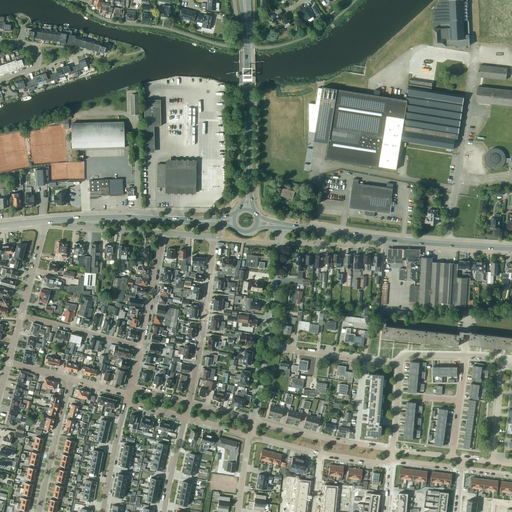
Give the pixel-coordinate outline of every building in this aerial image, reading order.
[(89,0),(89,3),(89,4),(96,6),(95,8),(100,10),(101,4),(102,0),(89,0)] [(112,10),(113,7),(114,0),(112,0),(111,6),(108,5),(107,8),(106,8),(105,13),(111,14),(112,10)] [(216,10),(216,0),(207,0),(207,10),(216,10)] [(441,28),(469,27),(467,0),(442,0),(433,9),(433,25),(441,25),(441,28)] [(103,4),(102,4),(101,4),(100,10),(99,12),(104,14),(105,13),(106,8),(107,8),(108,5),(109,4),(103,3),(103,4)] [(317,15),(320,13),(315,4),(311,7),(317,15)] [(161,16),(169,17),(171,6),(163,5),(161,16)] [(300,12),(306,20),(307,19),(309,22),(314,19),(312,16),(315,14),(312,10),(312,11),(308,6),(304,8),(301,5),(296,9),(299,13),(300,12)] [(113,15),(123,17),(124,9),(114,8),(113,15)] [(179,17),(193,21),(196,12),(181,8),(179,17)] [(126,20),(135,21),(135,15),(135,11),(127,10),(127,14),(126,20)] [(284,14),(282,11),(277,15),(280,19),(281,18),(285,24),(289,22),(290,24),(293,22),(287,13),(284,14)] [(141,21),(151,22),(152,14),(142,13),(141,21)] [(201,27),(211,29),(213,16),(204,14),(204,15),(198,14),(197,22),(202,23),(201,27)] [(0,21),(0,28),(4,29),(4,31),(11,31),(11,25),(5,24),(5,22),(0,21)] [(469,27),(441,28),(434,29),(434,47),(455,46),(456,47),(457,48),(459,48),(461,47),(461,46),(470,46),(469,27)] [(33,38),(34,29),(28,28),(27,28),(26,29),(26,30),(26,32),(27,32),(27,37),(33,38)] [(73,44),(76,36),(70,34),(67,44),(73,46),(73,44)] [(102,43),(99,52),(105,54),(107,49),(108,49),(109,48),(109,47),(109,46),(108,45),(102,43)] [(13,58),(14,61),(17,69),(18,69),(17,68),(25,65),(23,59),(24,58),(24,57),(24,56),(23,55),(21,55),(13,58)] [(81,75),(80,71),(84,70),(85,71),(88,69),(85,59),(79,62),(80,65),(75,66),(77,72),(78,76),(81,75)] [(77,72),(75,66),(70,68),(69,65),(62,67),(64,74),(68,72),(69,75),(77,72)] [(480,65),(479,77),(507,80),(508,69),(480,65)] [(57,79),(60,78),(61,78),(65,77),(64,74),(62,67),(56,69),(57,72),(52,74),(54,80),(55,83),(58,82),(57,79)] [(54,80),(52,74),(47,76),(46,73),(39,75),(42,81),(46,80),(46,83),(54,80)] [(42,81),(39,75),(33,77),(34,80),(29,82),(31,88),(32,90),(35,90),(34,87),(39,85),(39,86),(43,85),(42,81)] [(408,101),(401,141),(454,149),(455,139),(458,139),(458,138),(465,96),(431,91),(433,83),(409,80),(406,99),(408,101)] [(23,88),(24,90),(28,89),(29,91),(32,90),(29,82),(24,84),(23,81),(17,83),(19,89),(23,88)] [(408,101),(406,99),(406,100),(380,96),(380,91),(375,90),(374,95),(371,94),(367,94),(338,89),(323,87),(323,89),(318,88),(316,104),(309,103),(309,108),(310,131),(316,132),(315,138),(315,141),(329,143),(327,158),(397,169),(399,154),(401,141),(408,101)] [(476,102),(491,104),(511,105),(511,90),(478,87),(476,102)] [(160,100),(144,100),(144,114),(145,126),(154,126),(161,126),(160,100)] [(195,122),(192,122),(191,139),(205,139),(205,112),(203,112),(203,119),(195,119),(195,122)] [(63,124),(64,129),(69,129),(69,119),(71,119),(71,114),(66,114),(66,117),(59,117),(59,119),(54,119),(54,123),(54,124),(63,124)] [(124,148),(124,133),(124,122),(72,124),(72,149),(124,148)] [(511,165),(511,164),(511,159),(506,159),(506,158),(506,157),(506,156),(505,154),(504,153),(503,152),(502,151),(501,150),(500,149),(498,149),(497,148),(495,148),(494,149),(492,149),(491,150),(490,150),(489,151),(488,152),(487,154),(486,156),(485,157),(485,159),(486,160),(486,161),(486,163),(487,164),(488,165),(488,166),(489,167),(491,168),(492,169),(494,169),(495,169),(497,169),(498,169),(499,169),(500,168),(501,168),(502,167),(503,166),(504,165),(505,163),(508,164),(508,165),(508,166),(511,167),(511,165)] [(168,160),(166,160),(165,193),(167,193),(167,194),(170,194),(170,193),(175,193),(175,194),(177,194),(177,193),(180,193),(180,194),(183,194),(183,193),(186,193),(186,194),(188,194),(188,193),(191,193),(191,194),(194,194),(196,194),(196,160),(194,160),(194,159),(192,159),(192,160),(189,160),(189,159),(186,159),(186,160),(183,160),(183,159),(181,159),(181,160),(178,160),(178,159),(175,159),(175,160),(170,160),(170,159),(168,159),(168,160)] [(167,183),(169,183),(169,164),(165,164),(157,164),(157,185),(159,185),(159,187),(165,187),(167,187),(167,183)] [(32,174),(33,184),(41,184),(41,173),(32,174)] [(124,185),(123,185),(123,179),(108,180),(108,179),(100,180),(89,181),(90,196),(91,196),(92,198),(98,198),(98,196),(101,195),(101,196),(109,195),(110,195),(110,196),(124,195),(124,185)] [(365,210),(365,213),(367,215),(367,214),(370,215),(371,214),(374,216),(375,211),(390,213),(391,205),(393,205),(394,204),(394,202),(391,202),(393,188),(358,184),(359,180),(354,179),(350,208),(365,210)] [(49,192),(60,191),(59,181),(49,181),(49,192)] [(281,195),(292,199),(294,192),(283,188),(281,195)] [(0,197),(0,207),(9,207),(8,199),(10,199),(10,189),(3,189),(3,196),(4,196),(4,197),(0,197)] [(65,190),(65,199),(79,198),(78,189),(65,190)] [(57,196),(54,196),(54,202),(57,202),(57,204),(65,204),(65,192),(57,193),(57,196)] [(20,193),(16,194),(12,194),(13,205),(12,205),(12,207),(16,207),(16,206),(21,206),(20,193)] [(31,195),(31,193),(26,193),(26,200),(26,205),(31,204),(32,206),(36,205),(36,200),(36,195),(31,195)] [(436,223),(439,223),(439,215),(438,215),(438,210),(429,210),(429,215),(425,215),(425,219),(426,219),(426,223),(431,223),(432,223),(432,224),(435,225),(435,224),(436,224),(436,223)] [(501,215),(495,214),(494,218),(492,218),(492,228),(495,229),(495,228),(500,228),(500,223),(501,223),(501,215)] [(56,254),(60,254),(62,254),(61,259),(66,259),(67,245),(61,245),(62,243),(57,243),(56,254)] [(16,252),(23,254),(26,244),(18,245),(16,249),(14,249),(14,251),(16,252)] [(78,260),(78,256),(79,245),(79,244),(74,244),(74,255),(76,256),(76,257),(74,257),(74,258),(70,258),(69,264),(73,265),(74,260),(78,260)] [(86,257),(85,267),(84,286),(95,286),(96,274),(97,274),(98,263),(99,263),(100,250),(99,250),(100,245),(92,245),(92,250),(91,250),(91,257),(87,257),(86,257)] [(109,261),(114,262),(115,254),(114,254),(114,246),(105,246),(105,254),(109,254),(109,261)] [(118,258),(129,259),(130,255),(129,255),(130,250),(128,248),(124,248),(124,247),(119,246),(118,258)] [(404,249),(388,248),(388,262),(403,263),(404,249)] [(166,258),(174,259),(175,250),(167,249),(166,258)] [(12,257),(11,259),(15,260),(16,258),(22,260),(23,254),(16,252),(14,251),(12,257)] [(258,256),(247,255),(246,266),(257,267),(258,256)] [(87,257),(85,257),(83,257),(79,258),(79,266),(85,267),(86,257),(87,257)] [(418,268),(421,268),(422,258),(408,257),(407,258),(407,266),(407,269),(400,268),(399,280),(417,281),(418,268)] [(416,302),(416,305),(419,305),(419,306),(430,306),(432,263),(433,263),(433,262),(433,258),(422,257),(422,258),(421,268),(420,286),(417,286),(416,302)] [(19,270),(21,262),(16,260),(15,260),(11,259),(10,263),(9,267),(14,268),(19,270)] [(227,269),(227,268),(228,260),(222,259),(222,267),(224,267),(223,272),(218,271),(218,274),(225,275),(227,275),(228,269),(227,269)] [(236,268),(234,268),(234,260),(228,260),(227,268),(227,269),(228,269),(227,275),(238,276),(240,262),(236,262),(236,268)] [(470,262),(459,261),(458,269),(470,270),(470,262)] [(432,263),(430,306),(464,308),(469,308),(470,301),(471,278),(457,277),(458,270),(458,263),(433,262),(433,263),(432,263)] [(487,281),(488,273),(485,273),(485,263),(480,262),(479,275),(481,275),(481,278),(480,281),(487,281)] [(498,276),(499,268),(498,268),(498,263),(492,263),(492,268),(491,268),(491,272),(488,272),(488,273),(487,281),(487,283),(493,284),(494,276),(498,276)] [(511,273),(511,267),(511,263),(507,264),(506,273),(503,272),(503,274),(502,283),(508,284),(509,273),(511,273)] [(57,271),(60,272),(62,272),(63,269),(58,268),(59,265),(50,264),(49,271),(57,272),(57,271)] [(150,267),(142,266),(141,268),(138,267),(137,271),(141,272),(140,274),(149,275),(150,267)] [(3,269),(1,275),(5,276),(6,275),(17,278),(18,273),(14,272),(14,271),(11,270),(10,271),(7,270),(3,269)] [(163,275),(176,278),(176,275),(172,274),(173,271),(164,269),(163,275)] [(202,282),(203,276),(197,275),(197,273),(191,272),(191,278),(195,278),(194,281),(202,282)] [(224,279),(225,275),(218,274),(216,284),(225,285),(224,286),(232,287),(232,283),(229,282),(229,284),(227,284),(228,279),(224,279)] [(175,280),(176,278),(163,275),(162,282),(170,283),(171,279),(175,280)] [(55,278),(46,276),(44,281),(61,285),(61,284),(62,282),(54,281),(55,278)] [(128,279),(122,277),(122,279),(114,278),(111,298),(122,300),(128,279)] [(148,278),(139,277),(137,277),(135,284),(147,286),(148,278)] [(0,284),(14,288),(16,282),(7,280),(7,282),(1,281),(0,284)] [(252,282),(252,284),(250,284),(250,283),(246,282),(245,289),(247,289),(247,292),(251,293),(252,290),(261,291),(262,284),(258,283),(255,282),(255,283),(252,282)] [(138,286),(132,285),(131,288),(135,288),(134,293),(130,292),(129,295),(136,296),(136,294),(145,295),(147,288),(138,287),(138,286)] [(168,293),(170,294),(171,289),(169,288),(169,287),(161,285),(160,294),(168,295),(168,293)] [(409,301),(416,302),(417,286),(415,286),(410,286),(409,301)] [(12,294),(13,294),(13,293),(12,292),(13,292),(5,290),(4,288),(0,287),(0,293),(3,294),(3,295),(11,297),(11,295),(12,295),(12,294)] [(46,290),(46,291),(42,290),(41,294),(42,295),(41,297),(40,297),(39,301),(43,302),(43,303),(47,304),(48,300),(50,300),(51,296),(49,296),(51,291),(46,290)] [(201,294),(187,292),(183,291),(183,293),(182,297),(184,297),(187,296),(187,295),(191,295),(191,294),(193,294),(192,299),(200,300),(201,294)] [(299,294),(291,293),(289,302),(298,304),(298,303),(300,304),(301,298),(302,299),(303,292),(299,291),(299,293),(299,294)] [(126,295),(125,301),(129,302),(128,305),(143,308),(144,301),(137,300),(135,299),(135,297),(126,295)] [(167,302),(171,303),(172,299),(167,299),(168,296),(160,295),(158,304),(166,305),(167,302)] [(10,300),(3,299),(4,297),(0,296),(0,303),(2,304),(1,306),(8,307),(9,304),(10,304),(11,302),(10,301),(10,300)] [(90,327),(92,319),(89,319),(90,317),(91,317),(93,309),(91,309),(93,301),(94,299),(92,299),(84,296),(79,316),(83,317),(81,325),(90,327)] [(214,304),(228,306),(228,303),(225,302),(224,303),(223,304),(222,304),(223,299),(215,298),(214,304)] [(250,309),(259,310),(260,303),(251,302),(252,299),(245,298),(244,303),(251,304),(250,309)] [(73,318),(75,311),(76,306),(66,303),(65,309),(67,309),(65,316),(66,316),(65,317),(62,316),(61,320),(64,321),(70,323),(72,317),(73,318)] [(161,323),(161,324),(161,325),(176,328),(179,310),(158,305),(156,313),(158,314),(158,316),(163,317),(161,323)] [(133,316),(140,317),(141,310),(135,309),(135,310),(132,310),(131,314),(134,315),(133,316)] [(197,319),(198,312),(184,310),(184,314),(190,315),(189,318),(197,319)] [(98,326),(101,317),(95,315),(93,322),(94,322),(93,327),(94,328),(95,329),(96,328),(97,328),(98,326)] [(163,317),(158,316),(156,315),(154,323),(161,324),(161,323),(163,317)] [(249,320),(248,320),(249,317),(238,315),(237,322),(248,324),(248,321),(249,321),(248,327),(256,328),(257,321),(257,320),(254,320),(253,320),(249,320)] [(110,317),(106,316),(103,328),(104,328),(103,331),(108,332),(109,327),(110,327),(112,320),(109,320),(110,317)] [(212,318),(211,324),(225,326),(225,322),(219,321),(220,319),(212,318)] [(133,319),(132,320),(131,320),(130,326),(138,328),(140,320),(133,319)] [(125,333),(126,329),(125,328),(126,326),(125,325),(121,324),(122,321),(117,320),(116,326),(119,327),(117,335),(123,336),(124,333),(125,333)] [(292,328),(295,329),(296,321),(292,320),(292,326),(285,325),(284,333),(291,334),(292,328)] [(310,324),(310,322),(300,321),(299,330),(308,331),(309,331),(310,324)] [(326,329),(335,330),(337,322),(327,321),(326,329)] [(384,322),(382,337),(459,346),(460,337),(464,337),(465,332),(461,331),(460,335),(386,327),(387,323),(384,322)] [(31,329),(45,333),(45,330),(40,329),(41,326),(33,323),(31,329)] [(319,325),(310,324),(309,331),(308,331),(308,332),(318,334),(319,325)] [(166,335),(167,331),(163,330),(164,328),(154,326),(153,333),(162,335),(162,334),(166,335)] [(355,336),(356,335),(350,334),(351,329),(347,328),(346,333),(345,342),(354,343),(355,336)] [(44,335),(45,333),(31,329),(30,335),(38,337),(39,334),(44,335)] [(67,342),(69,333),(57,330),(55,338),(59,339),(58,344),(62,345),(63,341),(67,342)] [(129,337),(136,339),(138,332),(131,330),(130,332),(129,331),(128,336),(129,337)] [(254,344),(255,338),(241,336),(242,332),(235,331),(234,337),(240,338),(239,341),(245,342),(245,343),(254,344)] [(355,336),(354,343),(354,345),(364,346),(365,338),(368,338),(369,332),(365,331),(364,338),(361,337),(355,336)] [(511,338),(471,334),(469,344),(511,349),(511,338)] [(80,347),(81,345),(83,337),(77,335),(73,348),(72,354),(74,354),(76,346),(80,347)] [(168,343),(169,339),(152,335),(151,342),(159,344),(160,341),(165,343),(165,342),(168,343)] [(28,343),(41,347),(41,344),(37,343),(38,339),(29,337),(28,343)] [(208,343),(221,346),(222,342),(218,342),(218,343),(216,343),(217,339),(209,337),(208,343)] [(94,350),(97,340),(92,339),(90,345),(85,344),(84,349),(88,350),(88,349),(94,350)] [(97,340),(94,350),(101,352),(102,348),(101,348),(102,342),(97,340)] [(40,349),(41,347),(28,343),(26,349),(34,351),(35,348),(40,349)] [(157,354),(160,354),(161,352),(158,351),(159,347),(150,345),(148,352),(157,354)] [(115,346),(113,355),(118,356),(119,352),(124,354),(124,352),(132,355),(133,350),(115,346)] [(191,359),(192,353),(178,350),(178,354),(183,355),(183,358),(191,359)] [(37,360),(38,358),(36,358),(37,354),(34,353),(26,351),(24,357),(37,360)] [(99,362),(105,364),(107,356),(101,355),(99,362)] [(155,361),(159,363),(160,359),(147,355),(146,361),(154,364),(155,361)] [(211,358),(206,357),(205,364),(213,366),(213,362),(216,363),(218,356),(211,355),(211,358)] [(52,366),(55,356),(53,356),(52,358),(47,356),(46,361),(47,361),(46,365),(52,366)] [(61,365),(62,361),(56,359),(57,357),(55,356),(52,366),(58,368),(59,364),(61,365)] [(36,362),(37,360),(24,357),(22,363),(31,365),(32,361),(36,362)] [(71,371),(74,359),(72,358),(71,363),(67,362),(65,370),(71,371)] [(122,361),(118,360),(116,366),(128,370),(130,363),(122,360),(122,361)] [(292,365),(291,371),(295,372),(295,374),(299,375),(299,370),(306,371),(308,361),(299,360),(298,366),(292,365)] [(286,377),(289,377),(290,371),(287,370),(287,364),(280,363),(279,368),(285,369),(284,373),(286,373),(286,377)] [(473,365),(472,372),(482,373),(482,367),(483,367),(484,365),(484,364),(478,363),(477,366),(473,365)] [(170,371),(171,371),(175,372),(175,370),(180,371),(188,373),(189,366),(182,365),(181,367),(176,366),(177,365),(172,364),(170,371)] [(92,366),(90,365),(89,368),(84,366),(82,370),(84,371),(84,374),(89,376),(92,368),(91,368),(92,366)] [(98,375),(99,370),(94,369),(95,365),(92,365),(92,366),(91,368),(92,368),(89,376),(95,378),(96,374),(98,375)] [(348,382),(352,383),(353,373),(345,372),(346,367),(338,366),(336,375),(345,376),(344,380),(348,380),(348,382)] [(203,377),(208,378),(208,379),(213,380),(215,369),(209,368),(208,371),(204,370),(203,377)] [(116,383),(124,385),(128,372),(117,369),(114,379),(117,380),(116,383)] [(163,372),(160,372),(159,376),(156,376),(154,383),(160,385),(162,377),(163,374),(165,375),(167,370),(164,369),(163,372)] [(113,374),(113,372),(113,371),(107,370),(107,373),(106,372),(104,380),(110,382),(112,374),(113,374)] [(172,388),(174,381),(171,380),(172,376),(169,376),(171,371),(170,371),(167,370),(166,375),(168,376),(165,387),(172,388)] [(19,377),(32,380),(32,378),(28,377),(29,373),(20,371),(19,377)] [(148,378),(150,379),(151,374),(143,372),(140,380),(147,382),(148,378)] [(472,372),(472,378),(476,378),(475,381),(481,382),(482,379),(481,379),(482,373),(472,372)] [(367,423),(365,437),(377,438),(377,436),(381,436),(382,425),(380,425),(381,416),(383,416),(384,409),(382,409),(382,401),(384,402),(385,394),(383,394),(384,386),(385,387),(386,379),(384,379),(385,375),(370,374),(370,375),(374,375),(369,424),(367,423)] [(184,383),(185,380),(186,381),(187,377),(181,375),(180,379),(177,390),(184,391),(186,384),(184,383)] [(248,385),(249,378),(235,376),(235,379),(239,380),(239,378),(240,378),(240,383),(237,383),(237,384),(237,386),(244,387),(245,384),(248,385)] [(292,378),(291,387),(303,389),(304,380),(298,379),(298,376),(295,376),(295,378),(292,378)] [(31,382),(32,380),(19,377),(17,382),(25,385),(26,381),(31,382)] [(51,380),(48,393),(50,394),(51,389),(55,390),(57,382),(51,380)] [(199,396),(205,397),(206,394),(207,394),(208,389),(211,390),(211,389),(213,382),(207,380),(204,389),(201,388),(199,396)] [(471,383),(470,390),(479,391),(480,385),(481,385),(481,382),(475,381),(475,384),(471,383)] [(317,391),(317,393),(326,394),(327,384),(316,383),(315,391),(317,391)] [(346,395),(347,395),(348,386),(340,384),(338,394),(346,395)] [(15,390),(28,394),(29,392),(24,390),(25,387),(17,385),(15,390)] [(218,401),(222,388),(218,387),(217,392),(214,391),(212,399),(218,401)] [(242,398),(244,394),(246,395),(247,389),(242,387),(242,389),(241,389),(240,392),(241,392),(237,406),(243,408),(245,400),(240,399),(241,398),(242,398)] [(222,388),(218,401),(224,403),(225,400),(228,401),(230,393),(227,393),(226,395),(224,394),(225,389),(222,388)] [(28,396),(28,394),(15,390),(14,396),(22,398),(23,395),(28,396)] [(470,390),(469,396),(473,396),(473,399),(476,400),(479,400),(479,397),(478,397),(479,391),(470,390)] [(85,391),(82,404),(84,404),(85,399),(89,400),(91,393),(85,391)] [(237,406),(241,392),(240,392),(237,391),(236,396),(238,397),(238,398),(233,397),(231,404),(237,406)] [(46,401),(58,405),(60,398),(52,396),(51,400),(46,399),(46,401)] [(103,406),(106,398),(99,396),(97,404),(102,405),(102,406),(100,406),(99,410),(102,411),(103,406)] [(11,404),(24,408),(25,406),(20,405),(21,401),(13,398),(11,404)] [(108,412),(112,400),(106,398),(103,406),(108,407),(108,408),(107,408),(106,412),(108,412)] [(112,400),(108,412),(109,413),(108,416),(113,417),(114,414),(111,413),(112,409),(110,409),(111,408),(116,409),(118,401),(112,400)] [(57,410),(58,405),(46,401),(45,403),(50,405),(49,408),(57,410)] [(274,417),(277,407),(273,406),(274,403),(271,402),(268,415),(274,417)] [(69,410),(82,413),(83,411),(78,410),(79,406),(71,404),(69,410)] [(277,407),(274,417),(281,418),(284,406),(281,405),(280,408),(277,407)] [(57,410),(49,408),(44,407),(44,409),(49,410),(48,414),(55,416),(57,410)] [(292,421),(295,411),(292,411),(292,408),(289,407),(286,420),(292,421)] [(295,411),(292,421),(299,423),(302,410),(299,410),(299,412),(295,411)] [(8,418),(21,422),(21,420),(16,418),(17,415),(9,412),(8,418)] [(311,426),(313,416),(310,415),(310,413),(308,412),(304,424),(311,426)] [(132,429),(137,430),(138,423),(136,423),(138,416),(132,415),(129,424),(133,425),(132,429)] [(313,416),(311,426),(317,428),(320,415),(317,415),(317,417),(313,416)] [(20,424),(21,422),(8,418),(6,424),(14,426),(15,423),(20,424)] [(65,425),(78,429),(79,426),(74,425),(75,421),(67,419),(65,425)] [(333,425),(335,425),(337,420),(332,419),(331,424),(325,423),(324,429),(332,431),(333,425)] [(148,420),(144,433),(147,433),(148,430),(147,430),(146,429),(147,428),(151,429),(154,421),(148,420)] [(40,422),(39,428),(51,431),(53,425),(40,422)] [(163,436),(165,431),(167,424),(160,422),(158,430),(162,430),(161,432),(160,435),(163,436)] [(347,428),(350,429),(350,423),(343,422),(342,423),(339,422),(338,432),(346,433),(347,428)] [(171,433),(173,426),(167,424),(165,431),(163,436),(167,437),(168,434),(167,434),(168,432),(171,433)] [(193,440),(191,444),(191,447),(196,448),(198,440),(196,440),(198,432),(191,431),(189,439),(193,440)] [(2,443),(10,445),(13,435),(9,434),(8,438),(4,437),(2,443)] [(205,450),(209,436),(203,434),(202,438),(199,438),(197,443),(200,444),(201,442),(205,444),(205,445),(204,445),(203,448),(202,452),(204,453),(205,450)] [(209,436),(205,450),(206,450),(207,449),(208,449),(209,447),(208,446),(208,444),(213,446),(215,438),(209,436)] [(463,436),(463,439),(464,439),(463,448),(469,449),(471,437),(465,436),(463,436)] [(234,473),(237,457),(239,443),(226,440),(219,438),(216,446),(224,448),(231,450),(230,456),(229,456),(228,459),(229,459),(229,462),(228,462),(226,471),(234,473)] [(87,440),(86,444),(89,444),(89,447),(85,447),(85,450),(93,451),(94,441),(87,440)] [(158,443),(156,449),(167,452),(168,445),(158,443)] [(14,455),(15,450),(9,448),(8,451),(1,449),(0,452),(0,455),(7,457),(8,454),(14,455)] [(156,449),(155,456),(165,458),(167,452),(156,449)] [(259,459),(258,463),(262,464),(263,460),(266,461),(269,451),(262,449),(259,459)] [(269,451),(266,461),(270,462),(269,464),(272,464),(273,463),(275,453),(269,451)] [(31,452),(29,457),(33,458),(39,460),(41,454),(31,452)] [(189,453),(188,460),(198,462),(200,456),(189,453)] [(275,453),(273,463),(276,464),(275,468),(278,469),(279,465),(282,455),(275,453)] [(155,456),(153,462),(164,464),(165,458),(155,456)] [(29,457),(28,463),(38,466),(39,460),(33,458),(29,457)] [(291,467),(297,469),(300,459),(293,457),(291,464),(288,463),(287,469),(290,469),(291,467)] [(300,459),(297,469),(304,471),(303,473),(306,474),(308,468),(305,467),(307,461),(300,459)] [(2,461),(0,460),(0,467),(4,468),(5,465),(15,467),(16,462),(12,461),(11,463),(6,462),(6,461),(2,460),(2,461)] [(188,460),(186,466),(197,469),(198,462),(188,460)] [(153,462),(152,468),(162,471),(164,464),(153,462)] [(203,473),(205,465),(198,463),(196,471),(203,473)] [(328,475),(328,479),(331,480),(332,475),(335,476),(337,466),(330,465),(328,475)] [(186,466),(185,472),(195,475),(197,469),(186,466)] [(337,466),(335,476),(339,477),(338,481),(341,481),(342,477),(344,467),(337,466)] [(347,478),(346,482),(350,483),(350,478),(354,479),(355,469),(349,468),(347,478)] [(400,478),(399,483),(403,483),(403,479),(406,479),(408,469),(401,468),(400,478)] [(355,469),(354,479),(357,480),(357,484),(360,484),(361,480),(362,470),(355,469)] [(408,469),(406,479),(410,480),(410,481),(413,482),(414,470),(408,469)] [(414,470),(413,482),(416,482),(416,480),(420,481),(421,471),(414,470)] [(421,471),(420,481),(423,481),(423,486),(426,486),(427,482),(428,472),(421,471)] [(431,482),(430,486),(434,487),(434,482),(438,483),(439,473),(432,472),(431,482)] [(374,473),(372,482),(373,482),(373,484),(380,485),(382,478),(379,477),(380,474),(374,473)] [(439,473),(438,483),(441,483),(441,487),(444,488),(445,484),(444,484),(446,473),(439,473)] [(446,473),(444,484),(445,484),(448,484),(447,488),(451,489),(451,485),(453,474),(446,473)] [(4,474),(3,475),(0,474),(0,481),(2,482),(3,478),(8,479),(9,475),(4,474)] [(259,474),(258,481),(268,483),(268,479),(272,480),(273,477),(269,476),(259,474)] [(471,488),(470,492),(473,493),(474,488),(477,489),(479,478),(472,478),(471,488)] [(485,479),(484,491),(487,491),(487,490),(491,490),(492,480),(485,479)] [(86,480),(85,486),(96,488),(97,482),(97,481),(86,480)] [(258,481),(256,488),(266,490),(270,491),(271,487),(267,486),(268,483),(258,481)] [(500,492),(500,496),(503,496),(503,492),(507,492),(508,482),(501,481),(500,492)] [(85,486),(84,493),(95,495),(96,488),(85,486)] [(84,493),(83,499),(93,501),(95,495),(84,493)] [(256,494),(255,502),(265,503),(266,496),(256,494)] [(229,505),(230,497),(219,496),(218,504),(229,505)] [(264,511),(265,503),(255,502),(253,510),(264,511)]
